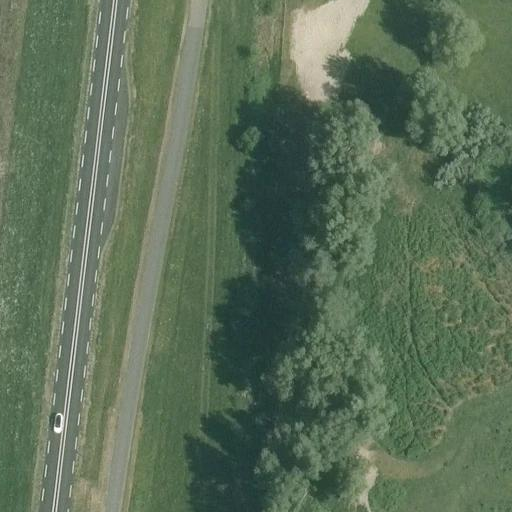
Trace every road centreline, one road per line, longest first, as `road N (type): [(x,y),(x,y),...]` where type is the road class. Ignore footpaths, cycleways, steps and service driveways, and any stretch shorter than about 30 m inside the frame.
road 1 (unclassified): [(112,511),(197,0)]
road 2 (primary): [(53,511),(114,0)]
